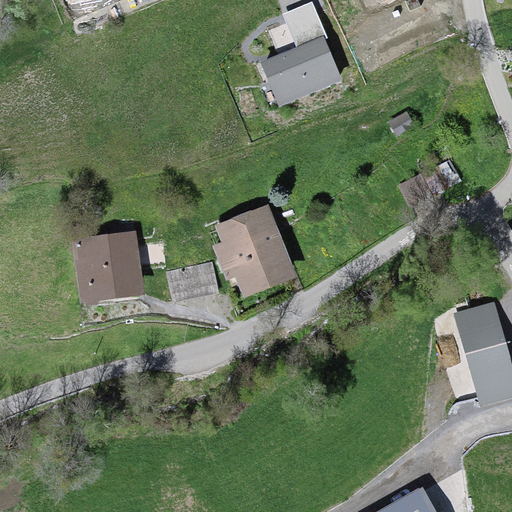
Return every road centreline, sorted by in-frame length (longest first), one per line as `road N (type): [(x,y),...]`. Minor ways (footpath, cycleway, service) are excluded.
road 1 (residential): [(0,407),(235,337),(401,238),(485,204)]
road 2 (unclassified): [(511,124),(472,0)]
